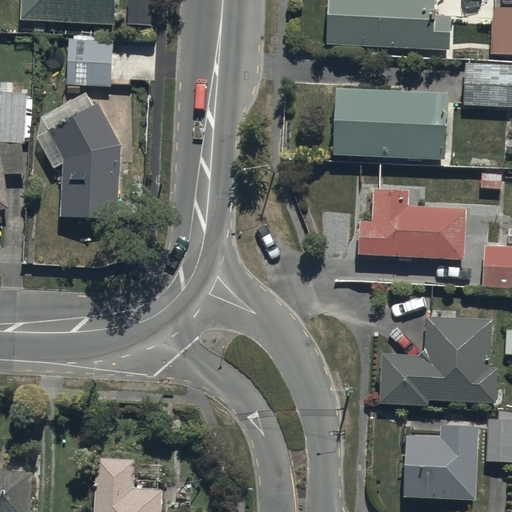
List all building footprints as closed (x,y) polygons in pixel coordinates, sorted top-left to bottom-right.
[(113,23),(114,0),(20,0),(20,19),(27,19),(26,33),(45,33),(45,21),(113,23)] [(434,0),(326,0),(325,43),(450,47),(451,14),(434,13),(434,0)] [(511,5),(493,5),(491,52),(511,53),(511,5)] [(110,85),(111,41),(112,37),(70,33),(64,103),(41,115),(36,135),(54,167),(61,163),(60,215),(118,216),(119,142),(97,102),(93,104),(85,90),(81,92),(80,84),(110,85)] [(511,63),(464,61),(462,104),(511,106),(511,63)] [(0,206),(8,206),(5,174),(25,172),(23,136),(31,136),(32,98),(27,98),(27,91),(11,90),(11,80),(0,80),(0,206)] [(444,156),(446,90),(335,86),(333,153),(444,156)] [(463,257),(466,206),(406,202),(407,187),(372,185),(370,220),(361,219),(359,251),(463,257)] [(511,227),(509,228),(508,244),(483,243),(481,287),(511,288),(511,227)] [(425,353),(380,351),(378,401),(427,403),(427,399),(496,402),(497,366),(491,366),(493,319),(426,317),(425,353)] [(499,419),(487,418),(486,461),(511,461),(511,409),(499,409),(499,419)] [(439,434),(406,433),(403,495),(475,497),(478,424),(440,423),(439,434)] [(159,511),(161,487),(130,485),(131,457),(94,456),(92,511),(159,511)] [(0,511),(30,511),(32,470),(0,468),(0,511)]
